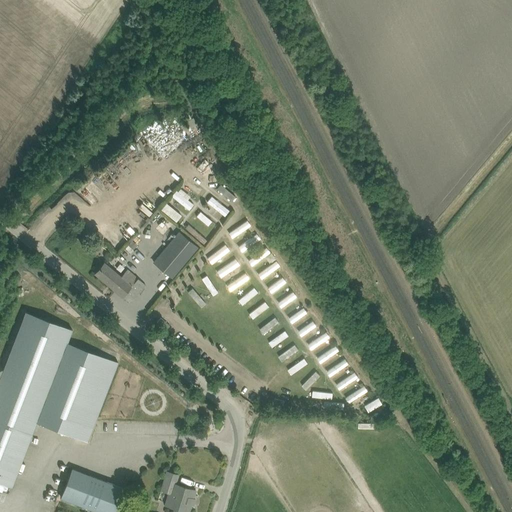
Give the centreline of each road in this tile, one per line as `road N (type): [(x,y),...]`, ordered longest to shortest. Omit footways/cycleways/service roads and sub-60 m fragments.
road 1 (unclassified): [(219,511),(237,419),(0,216)]
road 2 (track): [(261,0),(386,242)]
